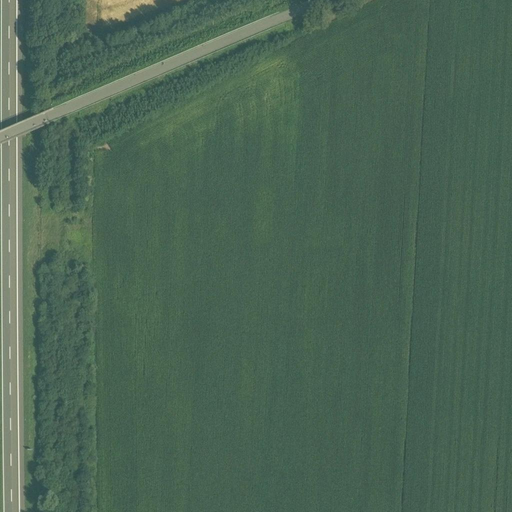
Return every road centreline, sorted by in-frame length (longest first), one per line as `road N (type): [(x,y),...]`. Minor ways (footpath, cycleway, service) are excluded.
road 1 (motorway): [(17,511),(15,0)]
road 2 (residential): [(314,0),(0,137)]
